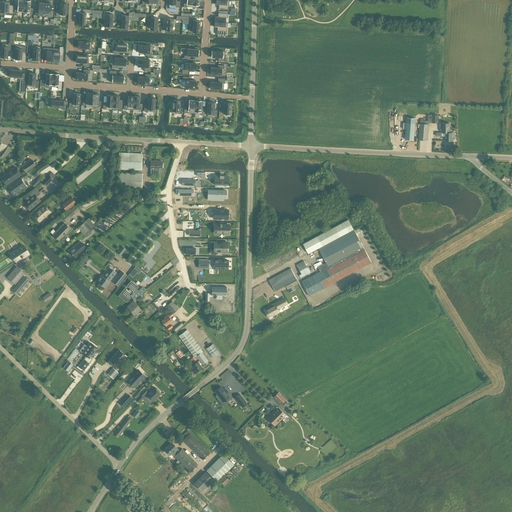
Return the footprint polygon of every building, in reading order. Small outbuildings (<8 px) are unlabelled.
[(15,7),(14,13),(17,13),(18,11),(23,11),(24,1),(23,1),(23,0),(19,0),(20,0),(18,0),(18,7),(15,7)] [(192,0),(192,7),(198,7),(198,9),(204,9),(204,2),(199,1),(198,0),(192,0)] [(223,0),(216,0),(216,5),(219,5),(218,9),(220,9),(227,9),(228,9),(229,0),(227,0),(223,0)] [(23,11),(23,14),(32,14),(33,8),(30,8),(30,1),(24,1),(23,11)] [(4,12),(4,14),(13,15),(13,5),(10,5),(10,2),(5,2),(4,12)] [(45,3),(44,16),(53,17),(53,11),(50,10),(51,2),(47,2),(47,3),(45,3)] [(35,9),(35,16),(44,16),(45,3),(39,3),(38,10),(35,9)] [(56,10),(56,16),(59,16),(59,14),(66,15),(67,4),(60,3),(59,10),(56,10)] [(215,17),(215,22),(225,22),(226,18),(227,18),(228,13),(218,13),(218,17),(215,17)] [(215,22),(214,27),(217,27),(216,34),(226,35),(227,22),(225,22),(215,22)] [(78,41),(78,48),(85,49),(85,52),(91,52),(91,42),(78,41)] [(113,50),(112,54),(119,54),(119,51),(126,51),(127,44),(114,43),(114,50),(113,50)] [(1,44),(0,55),(0,56),(7,57),(8,50),(12,51),(12,44),(1,44)] [(15,45),(14,59),(21,59),(22,52),(25,52),(25,46),(15,45)] [(29,45),(28,52),(32,52),(32,59),(39,60),(40,46),(29,45)] [(139,45),(138,52),(145,53),(145,56),(148,56),(147,58),(159,59),(159,55),(151,54),(152,46),(139,45)] [(53,48),(52,61),(58,62),(59,55),(62,55),(63,47),(59,47),(59,49),(53,48)] [(43,48),(42,57),(46,58),(46,61),(52,61),(53,48),(43,48)] [(184,55),(184,59),(190,59),(190,56),(197,56),(198,49),(186,48),(185,55),(184,55)] [(212,50),(211,57),(218,58),(218,61),(224,61),(225,57),(225,51),(212,50)] [(76,55),(76,62),(83,63),(83,66),(89,66),(89,63),(88,63),(88,56),(76,55)] [(112,65),(112,68),(118,68),(118,65),(125,66),(126,58),(113,58),(113,65),(112,65)] [(138,59),(137,66),(144,66),(144,71),(150,71),(150,67),(149,67),(150,60),(138,59)] [(182,69),(182,74),(188,74),(188,70),(195,71),(196,63),(184,63),(183,70),(182,69)] [(210,67),(210,75),(223,75),(224,65),(218,65),(218,68),(210,67)] [(8,70),(7,76),(17,77),(21,77),(21,80),(24,80),(25,74),(22,73),(22,70),(8,70)] [(76,72),(76,79),(82,80),(82,81),(85,81),(85,80),(88,80),(88,73),(89,73),(90,70),(83,70),(83,73),(76,72)] [(109,70),(109,75),(110,75),(110,82),(123,83),(123,76),(116,75),(116,71),(109,70)] [(29,73),(28,86),(35,87),(35,88),(38,88),(38,81),(35,81),(36,73),(29,73)] [(43,80),(42,86),(45,86),(45,85),(51,86),(52,86),(52,74),(46,73),(46,80),(43,80)] [(51,86),(51,87),(58,87),(58,88),(61,89),(61,81),(58,81),(59,74),(52,74),(52,86),(51,86)] [(136,78),(136,82),(137,82),(137,84),(149,84),(150,77),(151,78),(151,74),(145,74),(145,77),(137,76),(137,78),(136,78)] [(183,77),(182,80),(185,80),(184,87),(195,88),(196,81),(189,80),(189,77),(183,77)] [(210,82),(210,89),(223,90),(224,83),(225,83),(225,79),(218,78),(218,82),(210,82)] [(69,100),(69,106),(79,107),(80,93),(73,93),(72,100),(69,100)] [(83,100),(82,106),(91,106),(92,93),(86,93),(86,100),(83,100)] [(92,93),(91,106),(101,107),(101,101),(98,101),(99,94),(92,93)] [(112,106),(112,109),(118,109),(118,110),(121,110),(122,103),(119,103),(119,100),(119,96),(118,96),(118,95),(114,94),(114,96),(113,96),(112,106)] [(103,102),(103,109),(106,109),(106,106),(112,106),(113,96),(107,95),(107,96),(106,102),(103,102)] [(124,102),(124,110),(127,110),(127,109),(133,109),(134,96),(133,96),(132,96),(133,95),(129,95),(129,96),(128,96),(127,103),(124,102)] [(134,96),(133,109),(142,110),(142,104),(139,103),(140,96),(133,96),(134,96)] [(144,105),(144,111),(154,112),(155,99),(148,98),(147,105),(144,105)] [(49,100),(48,107),(63,108),(62,110),(66,110),(66,104),(63,104),(63,101),(49,100)] [(173,100),(172,113),(182,114),(182,108),(179,107),(180,100),(173,100)] [(185,107),(185,113),(194,114),(195,100),(189,100),(188,107),(185,107)] [(195,100),(194,114),(200,114),(200,115),(204,115),(205,108),(201,108),(201,101),(200,101),(200,100),(196,100),(195,100)] [(207,102),(207,114),(214,115),(213,116),(217,116),(217,110),(214,110),(215,103),(207,102)] [(219,109),(219,116),(223,117),(223,113),(230,114),(231,103),(224,102),(223,110),(219,109)] [(407,123),(406,139),(415,140),(416,123),(407,123)] [(419,123),(418,140),(427,140),(428,124),(419,123)] [(444,136),(444,138),(444,139),(445,139),(445,140),(452,141),(452,132),(451,132),(452,130),(451,129),(449,129),(446,129),(446,130),(444,130),(444,132),(445,132),(445,134),(444,134),(444,136)] [(141,170),(142,153),(119,152),(118,169),(141,170)] [(49,158),(42,163),(46,168),(53,163),(49,158)] [(36,165),(32,159),(22,167),(25,172),(36,165)] [(159,174),(159,169),(162,169),(162,167),(163,167),(163,164),(162,164),(162,162),(151,161),(150,169),(151,169),(151,173),(159,174)] [(6,184),(21,174),(15,166),(0,176),(6,184)] [(141,189),(142,173),(118,172),(117,188),(141,189)] [(46,186),(53,179),(48,175),(42,182),(43,184),(46,186)] [(215,175),(215,184),(228,185),(228,178),(228,176),(225,176),(224,176),(224,175),(223,175),(223,176),(219,176),(219,175),(219,176),(215,175)] [(19,177),(7,186),(14,195),(26,186),(21,179),(23,178),(22,176),(20,177),(19,177)] [(37,178),(31,184),(35,187),(41,181),(37,178)] [(27,201),(24,203),(30,210),(40,201),(35,195),(37,193),(34,190),(30,194),(30,193),(24,198),(27,201)] [(216,190),(216,197),(221,197),(221,200),(227,200),(227,198),(231,198),(231,191),(216,190)] [(72,197),(62,205),(66,210),(76,202),(72,197)] [(51,212),(44,205),(33,214),(39,222),(51,212)] [(211,210),(211,218),(225,219),(225,210),(211,210)] [(53,220),(56,224),(56,223),(63,218),(60,215),(53,220)] [(94,225),(88,218),(77,228),(83,234),(89,230),(94,225)] [(348,219),(302,243),(308,253),(353,229),(348,219)] [(53,234),(59,241),(71,230),(64,223),(53,234)] [(215,224),(215,233),(229,233),(229,224),(215,224)] [(320,271),(302,281),(309,296),(340,278),(371,262),(353,230),(318,249),(326,263),(318,267),(320,271)] [(80,241),(74,247),(73,246),(73,247),(69,250),(72,254),(71,254),(72,255),(73,254),(75,257),(86,248),(80,241)] [(211,243),(211,251),(217,251),(217,252),(223,252),(227,252),(227,242),(223,242),(217,242),(217,243),(211,243)] [(15,250),(10,253),(12,256),(13,257),(13,258),(14,260),(16,262),(22,259),(21,258),(23,258),(28,254),(26,250),(25,249),(22,245),(17,248),(17,249),(15,250)] [(126,249),(122,246),(117,253),(120,256),(126,249)] [(199,260),(199,268),(208,268),(208,265),(213,265),(213,268),(223,268),(223,269),(223,268),(228,268),(228,260),(199,260)] [(304,260),(297,264),(302,273),(300,274),(301,277),(311,272),(304,260)] [(136,266),(133,270),(138,274),(142,270),(136,266)] [(17,267),(8,277),(15,283),(24,273),(17,267)] [(105,287),(116,273),(109,267),(97,281),(105,287)] [(291,268),(269,279),(275,291),(297,279),(291,268)] [(126,275),(121,271),(112,282),(118,286),(126,275)] [(229,279),(229,271),(194,271),(194,279),(229,279)] [(25,276),(13,290),(17,293),(29,280),(25,276)] [(131,282),(126,288),(121,294),(128,299),(131,295),(133,296),(132,297),(134,299),(146,289),(146,288),(144,290),(142,287),(137,292),(135,290),(137,287),(131,282)] [(214,287),(214,297),(219,297),(231,297),(231,287),(214,287)] [(281,300),(264,308),(265,310),(265,311),(265,312),(265,313),(265,314),(266,314),(267,315),(268,315),(269,317),(273,315),(273,316),(274,316),(275,316),(276,316),(276,315),(276,314),(276,313),(278,312),(277,309),(284,305),(281,300)] [(127,306),(134,315),(141,309),(134,301),(127,306)] [(173,313),(178,309),(172,301),(167,305),(173,313)] [(167,314),(164,317),(165,318),(162,320),(166,325),(172,321),(170,318),(173,315),(171,312),(168,315),(167,314)] [(184,325),(181,322),(173,329),(176,332),(184,325)] [(202,352),(203,352),(187,330),(179,336),(194,356),(191,358),(194,361),(198,358),(199,360),(198,361),(197,361),(189,367),(194,373),(202,367),(199,363),(200,363),(202,365),(208,360),(202,352)] [(84,359),(79,366),(84,370),(92,359),(89,357),(97,347),(90,343),(83,353),(87,356),(84,359)] [(213,344),(206,349),(212,357),(219,352),(213,344)] [(119,349),(109,360),(117,367),(127,356),(119,349)] [(72,364),(68,361),(64,368),(68,371),(72,364)] [(128,380),(130,383),(133,385),(135,387),(139,383),(141,381),(142,381),(146,377),(142,374),(137,370),(131,376),(128,380)] [(146,390),(141,396),(143,398),(146,395),(153,401),(161,392),(159,391),(159,390),(157,388),(156,388),(154,386),(148,392),(146,390)] [(232,398),(228,391),(226,393),(221,386),(215,391),(217,395),(215,396),(219,400),(219,401),(221,399),(223,402),(226,399),(227,401),(232,398)] [(277,392),(272,397),(280,404),(285,399),(277,392)] [(128,394),(120,403),(120,404),(124,407),(128,403),(132,398),(128,394)] [(247,403),(239,394),(234,398),(242,407),(247,403)] [(107,412),(103,408),(93,416),(98,421),(107,412)] [(274,424),(284,415),(278,409),(268,418),(274,424)] [(129,415),(127,417),(113,434),(118,438),(131,420),(133,418),(129,415)] [(183,440),(199,456),(202,460),(210,452),(190,433),(183,440)] [(190,472),(198,464),(182,448),(177,452),(175,450),(177,448),(171,442),(164,449),(170,455),(172,454),(174,456),(190,472)] [(206,471),(211,476),(217,481),(233,466),(227,460),(222,455),(206,471)] [(194,483),(204,493),(215,481),(205,471),(194,483)]
